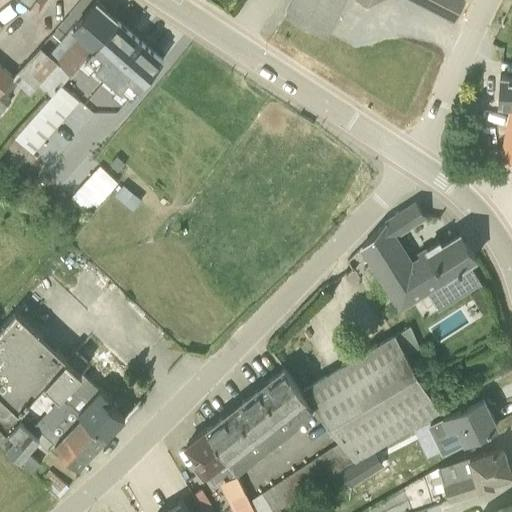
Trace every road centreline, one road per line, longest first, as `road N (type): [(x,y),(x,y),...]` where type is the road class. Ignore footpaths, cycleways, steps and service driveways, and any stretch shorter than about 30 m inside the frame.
road 1 (residential): [(56,511),(110,465),(409,148)]
road 2 (residential): [(409,148),(178,0)]
road 3 (residential): [(485,0),(409,148)]
